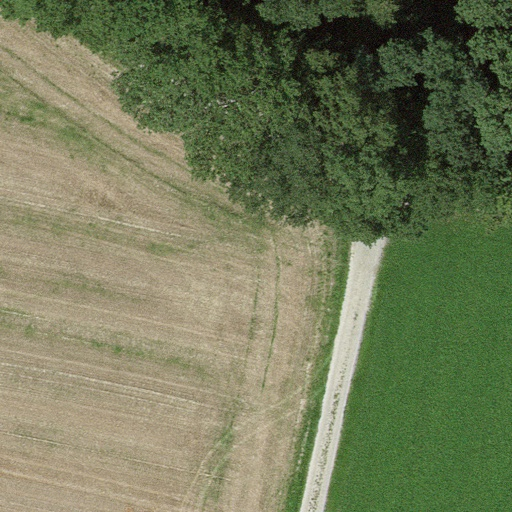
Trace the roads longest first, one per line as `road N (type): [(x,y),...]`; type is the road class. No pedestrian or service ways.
road 1 (track): [(64,0),(244,112),(407,157),(511,164)]
road 2 (track): [(322,511),(407,157)]
